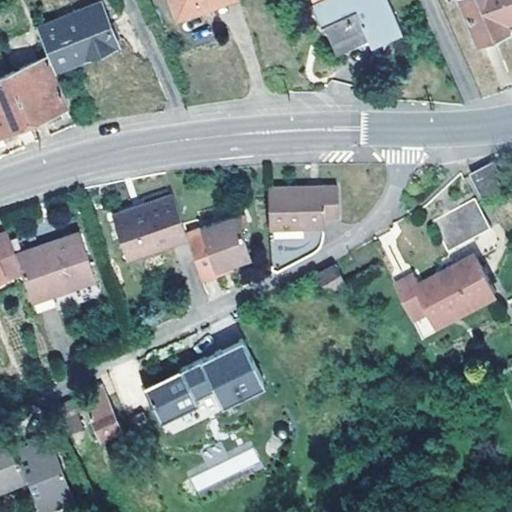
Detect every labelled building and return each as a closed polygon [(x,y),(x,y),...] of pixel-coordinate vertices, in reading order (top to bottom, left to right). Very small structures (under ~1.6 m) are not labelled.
[(172,0),(179,17),(201,9),(200,3),(207,0),(172,0)] [(401,26),(389,0),(328,0),(314,6),(323,27),(328,25),(338,49),(343,48),(368,37),(374,34),(375,36),(401,26)] [(511,0),(464,0),(480,42),(511,31),(508,22),(511,20),(511,0)] [(48,56),(55,72),(119,46),(101,5),(38,30),(48,56)] [(68,103),(55,72),(48,56),(10,71),(30,119),(47,112),(65,104),(68,103)] [(0,132),(17,126),(30,119),(10,71),(0,75),(0,132)] [(496,163),(474,174),(487,198),(508,186),(496,163)] [(271,188),(272,229),(326,229),(326,219),(341,218),(340,188),(328,188),(324,195),(299,195),(299,188),(271,188)] [(188,235),(176,195),(148,204),(151,210),(117,222),(129,257),(189,238),(188,235)] [(477,199),(434,221),(450,253),(492,230),(477,199)] [(151,210),(148,204),(115,216),(117,222),(151,210)] [(246,217),(188,235),(189,238),(203,281),(219,276),(217,271),(234,265),(253,259),(244,230),(249,228),(246,217)] [(0,235),(12,274),(23,270),(18,254),(10,231),(0,235)] [(0,278),(12,274),(0,235),(0,234),(0,278)] [(81,234),(18,254),(23,270),(33,300),(57,293),(97,279),(81,234)] [(479,260),(460,270),(478,304),(496,294),(479,260)] [(335,264),(318,273),(327,291),(345,282),(335,264)] [(235,270),(234,265),(217,271),(219,276),(235,270)] [(478,304),(460,270),(447,276),(448,279),(426,290),(420,278),(398,288),(414,320),(435,309),(442,322),(478,304)] [(0,278),(0,291),(16,285),(12,274),(0,278)] [(57,293),(33,300),(37,310),(59,303),(57,293)] [(414,320),(422,333),(442,322),(435,309),(414,320)] [(190,364),(203,392),(214,387),(222,404),(265,383),(243,338),(190,364)] [(190,364),(144,386),(158,414),(161,420),(198,402),(195,396),(203,392),(190,364)] [(89,414),(100,439),(121,430),(110,405),(105,407),(97,389),(84,394),(92,413),(89,414)] [(73,399),(60,405),(72,433),(85,428),(73,399)] [(11,441),(0,445),(0,490),(25,480),(40,474),(29,447),(27,448),(17,452),(11,441)]
